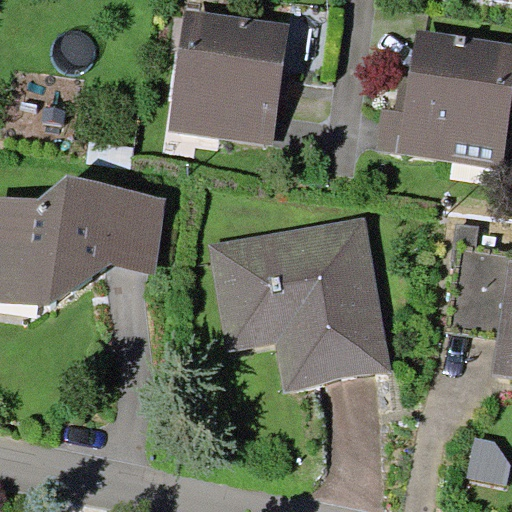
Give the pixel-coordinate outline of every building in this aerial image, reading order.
[(276,48),(186,35),(176,106),(266,119),(276,48)] [(451,57),(418,52),(406,129),(453,136),(448,167),(496,174),(500,152),(495,143),(507,66),(459,58),(460,53),(452,52),(451,57)] [(45,315),(102,272),(111,209),(61,202),(31,224),(0,219),(0,281),(21,284),(45,315)] [(348,244),(220,266),(233,345),(282,336),(286,361),(317,356),(321,380),(370,372),(363,333),(376,331),(367,277),(354,280),(348,244)] [(509,262),(453,253),(444,311),(501,320),(492,381),(511,384),(511,276),(507,276),(509,262)]
